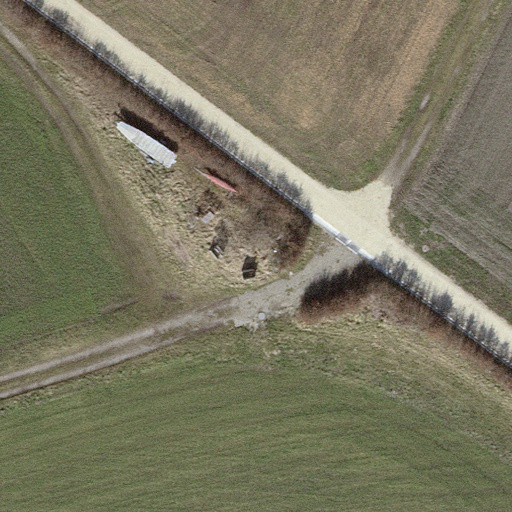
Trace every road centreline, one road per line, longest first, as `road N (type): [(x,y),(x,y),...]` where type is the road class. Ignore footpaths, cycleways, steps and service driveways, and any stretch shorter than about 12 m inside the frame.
road 1 (track): [(0,388),(392,262)]
road 2 (track): [(215,319),(55,81),(0,39)]
road 3 (track): [(485,0),(367,243)]
